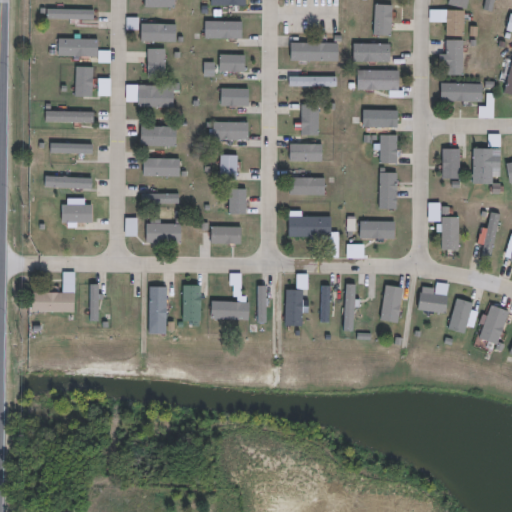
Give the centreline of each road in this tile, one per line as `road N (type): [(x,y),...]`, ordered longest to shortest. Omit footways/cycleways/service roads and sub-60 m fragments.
road 1 (secondary): [(0,511),(3,0)]
road 2 (residential): [(38,266),(424,270),(511,289)]
road 3 (residential): [(424,270),(427,0)]
road 4 (residential): [(124,0),(124,265)]
road 5 (residential): [(276,263),(277,0)]
